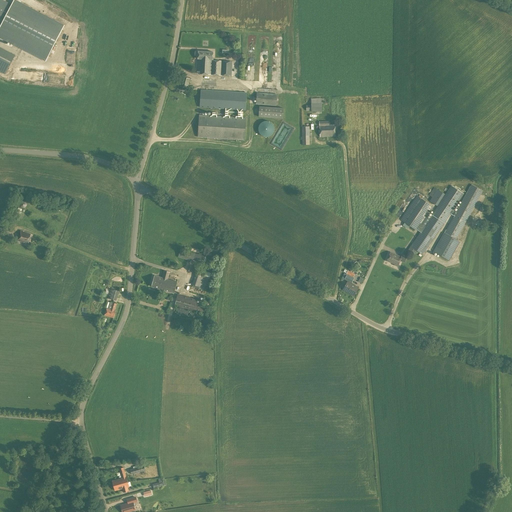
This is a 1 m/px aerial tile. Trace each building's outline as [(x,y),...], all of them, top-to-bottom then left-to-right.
[(14,0),(12,5),(2,0),(0,0),(0,37),(45,61),(64,25),(16,0),(14,0)] [(15,55),(0,47),(0,71),(5,75),(15,55)] [(231,75),(232,62),(213,61),(213,52),(198,51),(198,59),(199,59),(198,73),(231,75)] [(177,75),(172,91),(186,94),(190,79),(177,75)] [(246,110),(247,92),(201,89),(200,107),(246,110)] [(276,106),(277,94),(256,93),(256,105),(276,106)] [(322,111),(321,98),(311,99),(311,105),(306,105),(306,111),(311,111),(311,112),(322,111)] [(283,119),(283,108),(259,106),(258,117),(283,119)] [(245,140),(246,118),(199,115),(198,137),(245,140)] [(266,137),(267,137),(269,137),(270,136),(271,136),(272,135),(273,134),(273,133),(274,132),(274,130),(274,129),(274,128),(274,127),(273,125),(273,124),(272,123),(271,122),(270,122),(269,121),(267,121),(266,121),(265,121),(264,121),(262,122),(261,122),(260,123),(260,124),(259,125),(258,127),(258,128),(258,129),(258,130),(258,132),(259,133),(260,134),(260,135),(261,136),(262,136),(264,137),(265,137),(266,137)] [(329,125),(329,121),(319,121),(320,137),(335,136),(334,123),(332,123),(332,125),(329,125)] [(451,186),(429,219),(426,217),(433,206),(420,197),(420,196),(419,197),(419,196),(403,220),(402,221),(417,231),(417,230),(420,232),(410,246),(423,255),(432,240),(444,222),(450,214),(454,216),(445,233),(444,232),(433,252),(450,260),(460,241),(456,239),(483,190),(472,184),(456,213),(452,211),(463,194),(451,186)] [(437,206),(444,194),(434,187),(429,195),(432,197),(429,201),(437,206)] [(8,235),(12,222),(7,221),(5,227),(3,234),(8,235)] [(28,244),(31,234),(20,230),(18,240),(28,244)] [(204,256),(195,253),(180,249),(178,257),(193,261),(193,260),(202,262),(204,256)] [(402,256),(401,257),(391,252),(387,261),(394,264),(394,265),(397,266),(400,260),(404,262),(406,257),(402,256)] [(199,268),(190,266),(189,271),(195,273),(192,285),(206,289),(211,273),(202,270),(201,274),(198,273),(199,268)] [(155,275),(153,281),(161,283),(161,284),(175,288),(177,281),(168,279),(169,272),(164,271),(162,277),(155,275)] [(344,279),(352,283),(354,278),(344,273),(342,278),(344,279)] [(161,283),(153,281),(151,287),(173,293),(175,288),(161,284),(161,283)] [(354,296),(358,288),(347,281),(343,289),(354,296)] [(108,298),(116,301),(119,291),(111,289),(108,298)] [(197,299),(177,294),(174,306),(204,314),(205,308),(195,306),(197,299)] [(114,310),(116,304),(110,302),(109,308),(107,307),(105,315),(113,318),(115,310),(114,310)] [(131,475),(145,470),(144,465),(140,466),(139,465),(133,467),(133,468),(130,469),(131,475)] [(119,469),(122,479),(112,481),(114,486),(127,482),(126,477),(123,467),(119,469)] [(129,487),(127,482),(114,486),(115,490),(122,488),(123,492),(128,491),(127,487),(129,487)] [(122,511),(126,511),(135,510),(133,502),(137,501),(136,497),(127,500),(128,503),(121,505),(122,511)]
